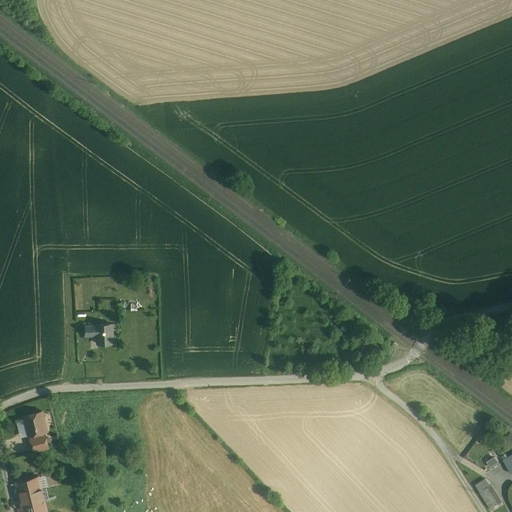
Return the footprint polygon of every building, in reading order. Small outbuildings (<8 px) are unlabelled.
[(112,324),(97,325),(97,336),(98,344),(113,343),(112,324)] [(97,325),(85,325),(85,336),(97,336),(97,325)] [(42,412),(24,416),(27,426),(26,426),(29,435),(47,431),(42,412)] [(45,435),(30,438),(33,451),(48,448),(45,435)] [(492,467),(499,462),(495,455),(487,460),(492,467)] [(39,477),(16,483),(23,511),(47,511),(46,505),(44,497),(42,489),(39,477)] [(70,482),(42,489),(44,497),(72,490),(70,482)] [(498,504),(487,488),(482,491),(479,492),(490,509),(498,504)] [(72,490),(44,497),(46,505),(63,501),(74,499),(72,490)] [(77,511),(74,499),(63,501),(65,511),(77,511)]
